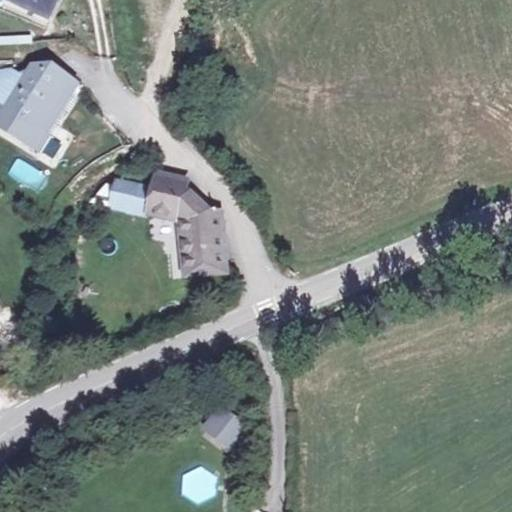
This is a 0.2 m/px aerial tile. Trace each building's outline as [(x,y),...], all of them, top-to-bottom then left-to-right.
[(14,0),(44,17),(53,0),(14,0)] [(0,46),(31,46),(31,37),(0,37),(0,46)] [(46,70),(36,69),(24,87),(12,79),(10,83),(7,83),(5,79),(0,88),(0,109),(1,110),(0,111),(0,132),(39,157),(49,141),(42,136),(76,85),(46,70)] [(152,195),(117,184),(114,192),(107,208),(144,222),(147,214),(180,224),(186,278),(229,274),(221,217),(204,219),(198,201),(186,199),(190,187),(161,177),(152,195)] [(107,208),(114,192),(100,186),(90,202),(107,208)] [(219,406),(202,435),(229,451),(246,422),(219,406)] [(214,472),(189,472),(189,500),(214,500),(214,472)]
